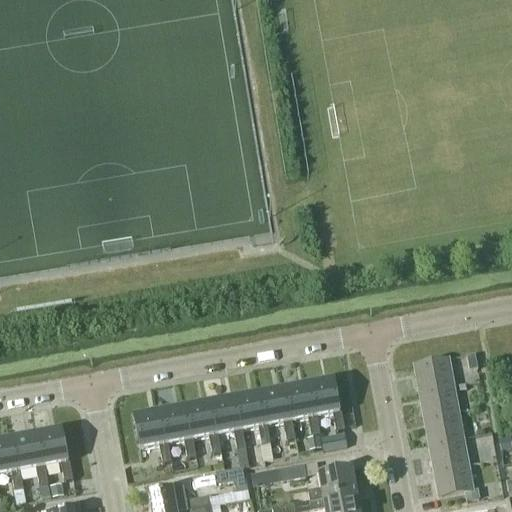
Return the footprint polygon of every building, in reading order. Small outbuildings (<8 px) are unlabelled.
[(474,357),(466,359),(469,373),(477,372),(474,357)] [(418,395),(453,388),(448,362),(413,368),(418,395)] [(314,421),(316,420),(332,417),(335,435),(344,434),(341,416),(338,416),(333,383),(308,388),(314,421)] [(314,421),(308,388),(283,392),(289,425),(292,424),(308,422),(310,439),(319,438),(316,420),(314,421)] [(423,421),(458,414),(453,388),(418,395),(423,421)] [(289,425),(283,392),(258,397),(264,430),(267,429),(283,426),(286,443),(295,442),(292,424),(289,425)] [(264,430),(258,397),(233,401),(239,434),(242,434),(258,431),(261,448),(269,446),(267,429),(264,430)] [(239,434),(233,401),(208,406),(214,439),(217,438),(233,435),(235,452),(245,450),(242,434),(239,434)] [(214,439),(208,406),(183,411),(189,443),(192,442),(208,440),(210,456),(220,455),(217,438),(214,439)] [(189,443),(183,411),(158,415),(164,447),(168,447),(183,444),(186,461),(195,459),(192,442),(189,443)] [(458,414),(423,421),(427,446),(463,440),(458,414)] [(164,447),(158,415),(133,420),(138,452),(158,448),(161,465),(171,463),(168,447),(164,447)] [(61,433),(36,438),(42,471),(44,471),(60,468),(63,486),(72,484),(69,466),(67,466),(61,433)] [(345,437),(320,441),(323,455),(347,451),(345,437)] [(42,471),(36,438),(11,442),(17,475),(20,475),(35,472),(38,490),(47,488),(44,471),(42,471)] [(468,467),(463,440),(427,446),(432,474),(468,467)] [(501,454),(511,451),(511,448),(511,440),(499,442),(501,454)] [(17,475),(11,442),(0,444),(0,478),(10,477),(13,494),(23,493),(20,475),(17,475)] [(468,467),(432,474),(437,500),(473,493),(468,467)] [(306,480),(304,468),(278,473),(280,484),(306,480)] [(352,469),(318,476),(320,486),(321,492),(309,494),(310,503),(310,504),(356,495),(352,469)] [(248,493),(244,471),(216,476),(218,488),(234,486),(235,496),(248,493)] [(268,487),(266,475),(251,478),(253,490),(268,487)] [(52,501),(64,499),(61,487),(50,489),(52,501)] [(148,497),(150,511),(192,511),(203,510),(201,500),(185,503),(182,490),(173,492),(148,497)] [(317,511),(324,511),(359,511),(356,495),(310,504),(310,503),(293,507),(294,511),(317,511)]
